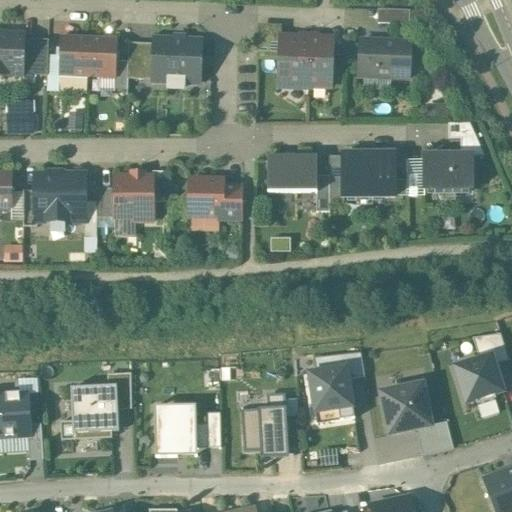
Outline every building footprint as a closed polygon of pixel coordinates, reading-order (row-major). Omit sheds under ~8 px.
[(409,12),(385,11),(385,25),(408,26),(409,12)] [(23,36),(0,35),(0,79),(2,79),(6,76),(21,77),(22,77),(23,40),(23,36)] [(88,39),(61,38),(59,67),(59,78),(87,79),(88,39)] [(317,39),(298,38),(296,40),(281,40),(280,69),(281,69),(283,71),(282,88),(309,89),(309,87),(330,88),(332,42),(319,41),(317,39)] [(117,40),(88,39),(87,79),(115,80),(117,40)] [(48,41),(23,40),(22,77),(21,77),(20,84),(35,85),(35,77),(47,77),(47,67),(48,41)] [(200,43),(154,41),(154,46),(153,82),(153,83),(199,84),(200,43)] [(410,44),(359,42),(358,78),(364,78),(377,79),(409,80),(410,44)] [(154,46),(128,45),(127,81),(153,82),(154,46)] [(59,67),(47,67),(47,77),(59,78),(59,67)] [(377,79),(364,78),(363,91),(377,91),(377,79)] [(33,133),(32,117),(16,117),(16,133),(33,133)] [(484,158),(469,125),(447,125),(447,141),(460,141),(460,157),(471,157),(471,158),(484,158)] [(456,154),(444,154),(444,157),(424,157),(424,178),(424,192),(472,192),(472,178),(471,177),(471,158),(471,157),(460,157),(456,157),(456,154)] [(394,157),(343,157),(343,182),(343,183),(343,197),(343,199),(393,199),(394,197),(393,183),(394,183),(394,182),(394,157)] [(316,158),(267,158),(267,194),(316,194),(317,194),(317,177),(316,158)] [(11,176),(0,175),(0,207),(11,208),(11,176)] [(84,176),(35,176),(35,193),(35,224),(37,224),(84,224),(84,176)] [(329,177),(317,177),(317,194),(316,194),(316,214),(329,214),(329,197),(329,182),(329,177)] [(152,179),(115,179),(115,191),(115,219),(115,220),(135,220),(135,223),(153,223),(152,179)] [(222,181),(189,181),(189,190),(179,200),(189,209),(189,219),(220,219),(221,220),(222,187),(222,181)] [(343,182),(329,182),(329,197),(343,197),(343,183),(343,182)] [(406,182),(394,182),(394,183),(393,183),(394,197),(406,197),(406,182)] [(242,188),(222,187),(221,220),(220,219),(220,221),(241,222),(242,188)] [(115,191),(96,190),(96,219),(115,219),(115,191)] [(35,224),(35,193),(23,193),(23,229),(37,229),(37,224),(35,224)] [(472,340),(480,362),(494,358),(496,367),(508,363),(500,336),(472,340)] [(480,362),(455,370),(467,409),(506,397),(496,367),(494,358),(480,362)] [(308,377),(314,419),(355,413),(349,371),(308,377)] [(115,389),(116,412),(131,411),(131,375),(107,376),(108,390),(115,389)] [(427,382),(373,392),(383,444),(418,437),(437,434),(436,426),(427,382)] [(108,390),(71,392),(72,424),(60,425),(61,443),(112,440),(111,435),(118,435),(116,412),(115,389),(108,390)] [(27,396),(0,397),(0,442),(28,441),(30,441),(29,428),(27,396)] [(267,410),(241,412),(244,454),(260,453),(261,461),(289,459),(285,396),(267,397),(267,410)] [(195,409),(156,409),(157,459),(197,459),(196,448),(196,425),(195,409)] [(206,425),(196,425),(196,448),(219,448),(218,415),(206,415),(206,425)] [(418,437),(422,456),(453,450),(446,424),(436,426),(437,434),(418,437)] [(40,427),(29,428),(30,441),(28,441),(30,463),(42,462),(40,427)] [(511,511),(511,472),(485,482),(495,511),(511,511)] [(406,511),(404,502),(366,511),(406,511)]
